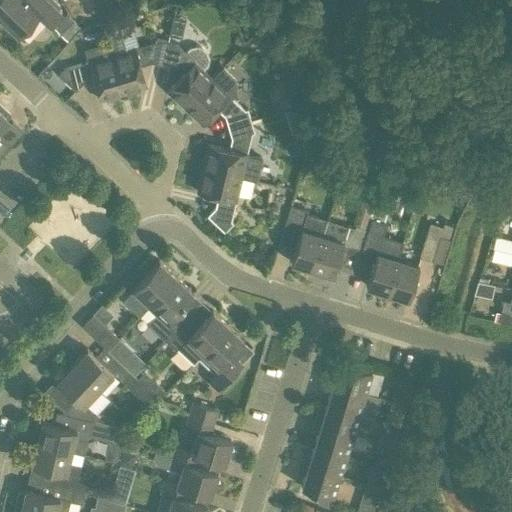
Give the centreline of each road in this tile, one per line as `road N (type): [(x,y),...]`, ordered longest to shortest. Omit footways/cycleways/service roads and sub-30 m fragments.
road 1 (residential): [(0,425),(13,375),(159,227)]
road 2 (residential): [(249,511),(314,306)]
road 3 (residential): [(511,362),(314,306)]
road 4 (residential): [(314,306),(235,279),(180,233),(159,227)]
road 5 (residential): [(152,201),(173,142),(149,120),(120,123),(90,146)]
